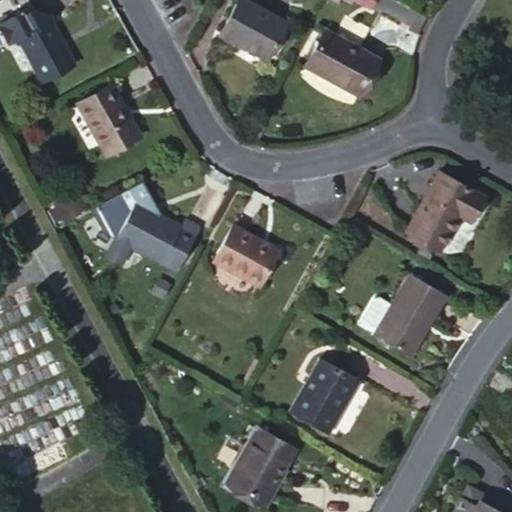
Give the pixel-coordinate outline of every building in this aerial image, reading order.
[(0,31),(0,19),(28,4),(25,0),(3,0),(0,2),(0,44),(6,41),(0,31)] [(243,0),(233,0),(218,29),(264,54),(282,22),(243,0)] [(354,0),(374,11),(380,0),(354,0)] [(53,14),(42,20),(36,9),(31,8),(28,4),(0,19),(0,31),(6,41),(16,36),(40,80),(72,62),(48,18),(54,15),(53,14)] [(369,25),(346,12),(333,35),(325,30),(305,64),(357,93),(376,58),(356,47),(369,25)] [(102,147),(135,129),(109,82),(76,101),(102,147)] [(138,134),(135,129),(102,147),(105,153),(138,134)] [(482,195),(438,171),(406,230),(437,248),(457,214),(468,219),(482,195)] [(80,194),(50,205),(56,224),(87,213),(80,194)] [(106,250),(107,255),(117,261),(122,259),(129,246),(174,270),(194,234),(179,226),(133,200),(106,250)] [(199,226),(183,218),(179,226),(194,234),(199,226)] [(233,226),(213,261),(257,285),(277,249),(233,226)] [(424,315),(430,318),(444,293),(407,273),(390,304),(374,332),(373,333),(403,351),(424,315)] [(155,277),(152,284),(164,290),(167,284),(155,277)] [(152,284),(149,289),(161,296),(164,290),(152,284)] [(374,332),(390,304),(378,297),(373,298),(360,319),(362,325),(374,332)] [(410,355),(430,318),(424,315),(403,351),(410,355)] [(357,379),(320,358),(290,411),(326,432),(357,379)] [(290,446),(256,428),(225,482),(263,502),(279,473),(277,472),(290,446)] [(506,511),(510,505),(468,483),(452,511),(506,511)]
